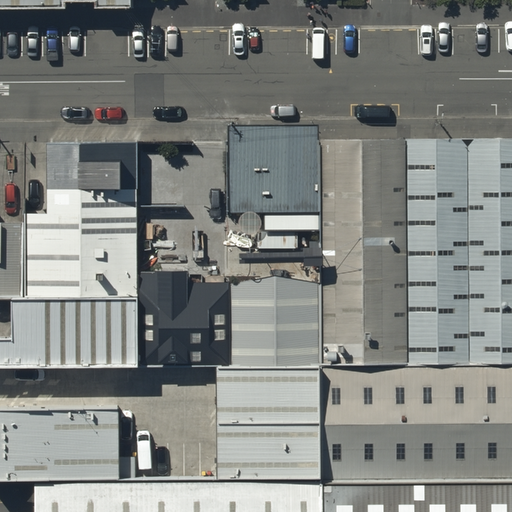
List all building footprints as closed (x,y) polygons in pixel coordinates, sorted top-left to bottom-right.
[(318,132),(227,133),(227,216),(264,216),(264,231),(319,231),(318,142),(318,132)] [(14,268),(128,268),(127,137),(34,136),(34,191),(13,191),(14,268)] [(511,140),(405,142),(408,369),(511,367),(511,140)] [(405,142),(318,142),(319,231),(318,366),(408,369),(405,142)] [(0,268),(14,268),(13,191),(13,181),(0,181),(0,268)] [(0,332),(129,332),(128,268),(14,268),(0,268),(0,332)] [(216,482),(320,483),(318,366),(213,368),(216,482)] [(318,366),(320,483),(511,481),(511,367),(408,369),(318,366)] [(119,411),(0,413),(0,484),(37,484),(121,482),(119,411)] [(510,511),(511,481),(320,483),(320,511),(510,511)] [(121,482),(37,484),(36,511),(320,511),(320,483),(216,482),(121,482)]
